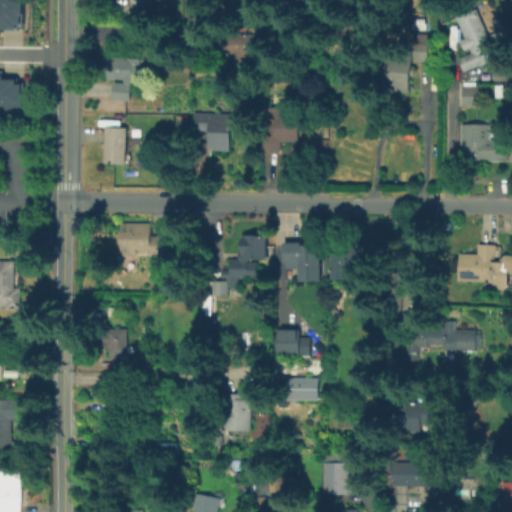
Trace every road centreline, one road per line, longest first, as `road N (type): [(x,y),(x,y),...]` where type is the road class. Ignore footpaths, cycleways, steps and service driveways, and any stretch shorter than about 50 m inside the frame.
road 1 (residential): [(511,205),(65,202)]
road 2 (tertiary): [(65,202),(64,511)]
road 3 (tertiary): [(66,0),(65,202)]
